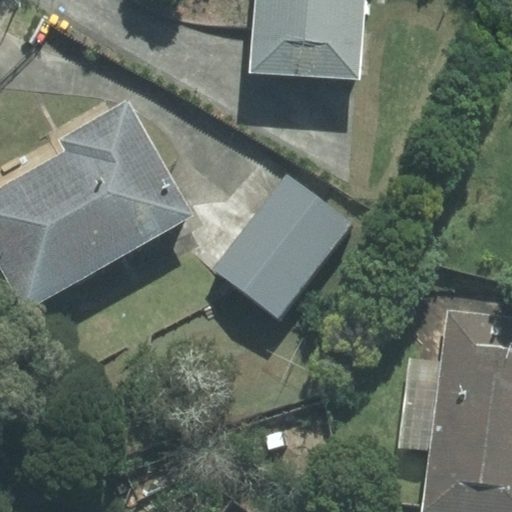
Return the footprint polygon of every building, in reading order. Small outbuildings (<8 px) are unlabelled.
[(366,0),(256,0),(250,85),(360,93),(366,0)] [(0,135),(20,126),(1,88),(0,88),(0,135)] [(0,266),(25,309),(194,212),(130,98),(59,140),(64,149),(0,185),(0,266)] [(212,270),(278,320),(352,224),(286,173),(212,270)] [(454,511),(510,511),(511,312),(448,305),(424,509),(454,511)]
